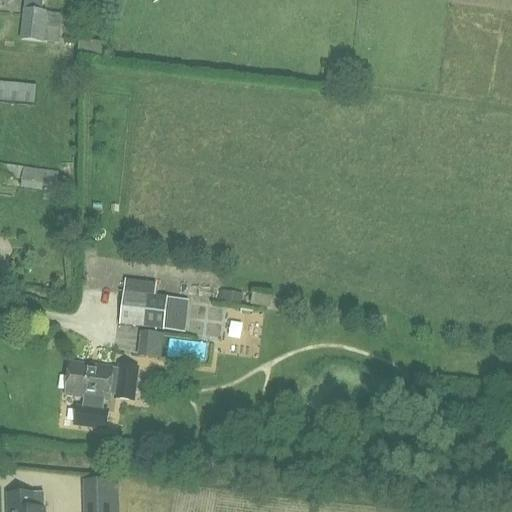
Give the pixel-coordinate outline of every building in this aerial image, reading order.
[(0,0),(0,3),(8,4),(12,1),(12,0),(24,0),(23,9),(19,41),(43,43),(46,12),(41,11),(42,0),(0,0)] [(100,52),(102,40),(75,35),(73,48),(100,52)] [(0,82),(0,101),(35,105),(36,86),(0,82)] [(21,182),(20,188),(56,193),(58,173),(23,167),(0,164),(0,184),(12,186),(13,180),(21,182)] [(156,283),(149,282),(124,279),(118,325),(163,331),(163,330),(184,333),(188,302),(167,299),(167,298),(154,296),(156,283)] [(218,286),(218,300),(236,301),(236,287),(218,286)] [(195,297),(191,332),(215,335),(219,300),(195,297)] [(104,400),(107,400),(108,395),(114,396),(113,400),(134,402),(138,368),(118,366),(117,370),(111,369),(111,368),(70,363),(66,395),(83,398),(82,407),(76,406),(73,426),(106,430),(108,410),(103,410),(104,400)] [(353,452),(385,462),(395,430),(384,426),(381,436),(360,429),(353,452)] [(82,481),(83,511),(119,511),(118,480),(82,481)] [(46,511),(46,509),(30,509),(29,483),(6,484),(6,511),(46,511)]
